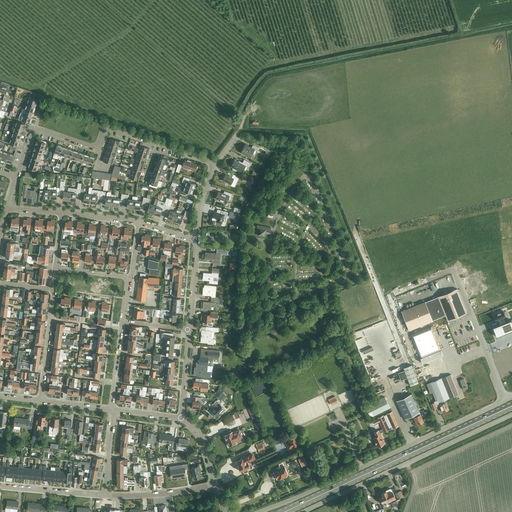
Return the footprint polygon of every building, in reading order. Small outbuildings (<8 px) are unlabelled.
[(3,97),(9,99),(10,96),(8,95),(9,93),(6,92),(8,88),(0,85),(0,92),(4,94),(3,97)] [(8,102),(9,99),(3,97),(2,99),(0,98),(0,104),(2,105),(4,100),(8,102)] [(27,104),(35,107),(37,101),(28,98),(27,104)] [(1,110),(2,105),(0,104),(0,113),(4,115),(7,116),(8,113),(1,110)] [(33,112),(35,107),(27,104),(25,109),(33,112)] [(32,118),(33,112),(25,109),(24,113),(22,112),(20,113),(20,114),(32,118)] [(30,123),(32,118),(20,114),(18,119),(30,123)] [(23,131),(24,129),(13,125),(12,129),(14,130),(13,130),(23,133),(23,131)] [(118,147),(118,146),(119,143),(122,144),(123,142),(120,141),(110,138),(108,144),(118,147)] [(35,146),(46,150),(47,147),(45,146),(46,143),(37,140),(37,141),(36,141),(35,144),(36,144),(35,146)] [(121,147),(118,146),(118,147),(108,144),(106,150),(116,153),(116,152),(117,149),(120,150),(121,147)] [(253,144),(251,148),(245,144),(241,153),(250,158),(250,157),(250,158),(251,157),(253,155),(252,154),(254,150),(257,151),(259,148),(253,144)] [(58,158),(62,147),(57,145),(54,153),(53,156),(58,158)] [(134,149),(147,154),(149,149),(140,145),(138,149),(137,149),(137,148),(135,147),(134,149)] [(45,153),(46,150),(35,146),(35,147),(34,147),(33,150),(34,151),(42,154),(43,152),(45,153)] [(65,157),(68,148),(62,147),(58,158),(60,158),(62,158),(62,156),(65,157)] [(70,159),(73,150),(68,148),(65,157),(70,159)] [(146,159),(147,154),(134,149),(133,152),(136,153),(136,152),(137,152),(136,156),(146,159)] [(75,161),(78,152),(73,150),(70,159),(75,161)] [(119,153),(116,152),(116,153),(106,150),(105,155),(114,158),(115,154),(118,155),(119,153)] [(40,159),(42,154),(34,151),(32,157),(40,159)] [(0,160),(5,162),(8,153),(3,152),(0,159),(0,160)] [(81,163),(84,154),(78,152),(75,161),(81,163)] [(8,153),(5,162),(11,164),(14,155),(8,153)] [(86,164),(89,156),(84,154),(81,163),(86,164)] [(117,159),(114,158),(105,155),(103,161),(112,164),(114,160),(116,161),(117,159)] [(89,156),(86,164),(92,166),(95,158),(89,156)] [(144,165),(146,159),(136,156),(135,160),(133,160),(134,159),(131,158),(130,160),(144,165)] [(157,162),(164,164),(167,165),(168,163),(165,162),(166,158),(159,156),(157,162)] [(38,165),(40,159),(32,157),(30,162),(38,165)] [(249,167),(251,163),(244,159),(242,163),(241,162),(240,163),(234,160),(231,167),(233,168),(233,169),(236,171),(236,170),(242,173),(246,165),(249,167)] [(142,170),(144,165),(130,160),(130,163),(132,163),(134,163),(132,167),(142,170)] [(184,161),(182,166),(192,169),(191,171),(195,172),(197,165),(194,164),(191,163),(191,161),(188,160),(187,161),(184,161)] [(37,170),(38,165),(30,162),(28,167),(37,170)] [(91,178),(116,181),(120,167),(114,165),(112,174),(92,171),(91,178)] [(140,176),(142,170),(132,167),(131,171),(130,170),(128,169),(127,171),(140,176)] [(155,167),(153,172),(160,175),(163,176),(165,170),(162,169),(155,167)] [(138,181),(140,176),(127,171),(126,173),(128,174),(129,173),(130,174),(129,178),(138,181)] [(232,182),(236,184),(239,177),(233,174),(231,177),(225,174),(224,177),(223,177),(222,179),(223,180),(222,180),(231,184),(232,182)] [(184,186),(193,189),(195,184),(188,182),(189,179),(183,177),(181,182),(185,183),(184,186)] [(41,178),(39,194),(42,195),(44,195),(44,198),(50,198),(51,187),(48,187),(48,190),(44,190),(43,190),(44,179),(44,178),(41,178)] [(151,178),(149,183),(156,186),(161,187),(162,184),(162,182),(158,180),(151,178)] [(70,192),(69,200),(76,201),(76,196),(80,196),(81,190),(81,188),(82,184),(78,183),(77,189),(71,188),(70,192)] [(24,185),(22,197),(26,197),(27,197),(26,203),(33,204),(33,201),(36,202),(38,187),(35,186),(34,194),(26,193),(27,185),(24,185)] [(192,194),(193,189),(184,186),(183,189),(179,187),(177,192),(184,195),(185,192),(192,194)] [(90,203),(92,190),(92,188),(89,187),(88,194),(85,194),(84,202),(90,203)] [(63,195),(63,199),(69,200),(70,192),(71,188),(68,188),(68,192),(64,192),(63,195)] [(91,195),(90,203),(97,204),(97,199),(102,199),(103,191),(98,191),(92,190),(91,195)] [(228,199),(230,200),(232,194),(226,191),(224,194),(218,192),(215,199),(223,201),(222,203),(226,204),(226,202),(226,203),(228,199)] [(112,206),(114,195),(111,194),(111,193),(110,192),(108,192),(107,193),(105,205),(112,206)] [(128,200),(127,208),(134,209),(135,200),(135,196),(133,196),(132,200),(128,200)] [(147,212),(153,214),(158,200),(158,199),(155,198),(153,205),(150,204),(147,212)] [(158,200),(153,214),(160,216),(161,211),(162,211),(164,205),(160,204),(161,201),(158,200)] [(177,209),(176,212),(173,220),(180,222),(183,215),(180,214),(181,210),(177,209)] [(173,220),(176,212),(170,210),(167,218),(173,220)] [(212,217),(210,224),(215,225),(216,222),(221,224),(223,217),(226,218),(228,212),(220,210),(219,213),(212,211),(211,217),(212,217)] [(35,226),(35,228),(41,229),(41,230),(41,231),(40,231),(43,232),(44,226),(42,226),(43,219),(39,219),(39,221),(36,220),(35,226)] [(65,229),(64,231),(71,232),(72,229),(72,221),(69,221),(69,222),(65,222),(65,229)] [(74,227),(73,235),(76,236),(77,232),(83,233),(84,225),(81,224),(81,223),(78,222),(77,228),(74,227)] [(98,231),(97,238),(100,238),(100,236),(103,237),(104,234),(107,234),(108,228),(105,227),(105,226),(101,225),(100,231),(98,231)] [(265,230),(270,231),(271,228),(257,225),(257,226),(258,227),(258,228),(257,228),(258,228),(258,229),(259,229),(258,235),(264,236),(265,230)] [(116,235),(119,235),(120,229),(117,229),(117,227),(113,227),(112,232),(110,231),(109,238),(115,239),(116,235)] [(127,237),(131,237),(132,230),(128,230),(129,228),(125,228),(124,235),(122,235),(121,239),(127,240),(127,237)] [(142,235),(141,242),(141,245),(147,246),(147,245),(149,245),(151,237),(149,236),(149,235),(145,235),(145,236),(142,235)] [(152,246),(159,247),(160,239),(156,238),(156,240),(153,240),(152,246)] [(164,250),(171,251),(172,243),(168,242),(168,244),(164,244),(164,250)] [(24,253),(28,253),(28,249),(20,248),(20,247),(18,247),(18,244),(14,244),(8,243),(7,250),(22,252),(24,253)] [(39,254),(49,256),(50,248),(43,247),(44,246),(40,245),(39,254)] [(122,251),(129,252),(129,249),(120,248),(118,262),(120,262),(120,268),(123,268),(124,267),(127,267),(128,261),(121,260),(122,251)] [(22,255),(22,252),(7,250),(6,258),(12,259),(13,254),(18,255),(22,255)] [(71,250),(70,261),(72,261),(72,262),(76,262),(76,261),(79,261),(80,255),(78,255),(79,251),(77,251),(71,250)] [(67,261),(70,261),(71,252),(68,251),(68,253),(61,252),(61,259),(64,259),(63,261),(67,261)] [(94,257),(94,259),(97,259),(96,265),(100,265),(100,264),(103,264),(104,257),(100,256),(100,253),(95,252),(94,257)] [(211,262),(219,263),(220,253),(205,252),(204,259),(211,260),(211,262)] [(93,264),(94,259),(94,257),(92,257),(92,256),(89,256),(90,254),(86,253),(84,262),(87,262),(87,264),(91,264),(93,264)] [(38,254),(37,262),(48,263),(49,256),(39,254),(38,254)] [(158,262),(159,262),(148,259),(149,259),(147,267),(147,268),(149,268),(148,274),(159,276),(160,269),(157,269),(158,262)] [(4,271),(15,272),(15,269),(11,268),(12,264),(5,263),(4,271)] [(36,274),(46,276),(47,268),(41,267),(40,271),(36,271),(36,274)] [(218,273),(219,273),(219,269),(212,268),(211,274),(203,273),(203,280),(211,280),(211,283),(217,284),(218,273)] [(14,275),(15,272),(4,271),(3,278),(10,279),(10,274),(14,275)] [(19,280),(24,281),(25,273),(17,272),(17,275),(20,275),(19,280)] [(33,277),(33,274),(25,273),(25,276),(26,276),(25,281),(27,281),(28,276),(33,277)] [(45,283),(46,276),(36,274),(35,278),(39,279),(39,283),(45,283)] [(154,289),(158,289),(159,278),(147,278),(147,279),(139,278),(137,300),(145,301),(147,286),(153,287),(154,289)] [(490,280),(480,284),(484,291),(486,290),(487,294),(480,296),(484,306),(502,299),(498,289),(493,291),(491,288),(493,287),(490,280)] [(211,300),(222,300),(222,298),(219,298),(219,297),(215,297),(216,290),(216,286),(204,285),(204,288),(203,288),(203,295),(211,296),(211,297),(211,300)] [(4,288),(3,295),(9,296),(18,297),(18,293),(15,292),(15,294),(13,293),(13,290),(10,289),(4,288)] [(457,316),(466,313),(457,289),(437,296),(438,297),(425,302),(425,301),(401,311),(409,330),(433,321),(432,320),(445,315),(447,320),(457,316)] [(36,300),(47,302),(48,294),(37,292),(36,296),(36,300)] [(3,295),(2,302),(8,303),(16,304),(17,301),(8,300),(9,296),(18,297),(3,295)] [(60,305),(70,306),(71,298),(64,297),(64,299),(61,298),(60,305)] [(170,305),(180,306),(180,299),(174,298),(162,297),(162,300),(169,301),(169,305),(170,305)] [(203,302),(202,309),(211,310),(211,307),(214,307),(218,308),(218,306),(218,304),(222,304),(223,301),(222,300),(211,300),(211,302),(203,302)] [(84,310),(94,311),(95,301),(92,301),(92,302),(88,302),(88,306),(85,306),(84,310)] [(8,306),(8,303),(2,302),(1,309),(10,310),(13,310),(14,307),(8,306)] [(102,310),(108,311),(109,304),(106,304),(106,303),(103,302),(102,307),(98,307),(97,316),(101,316),(102,310)] [(1,309),(0,316),(6,317),(6,316),(12,317),(13,314),(10,314),(10,310),(1,309)] [(157,309),(156,316),(164,317),(164,315),(168,316),(168,321),(176,321),(177,314),(169,314),(161,313),(161,310),(157,309)] [(503,311),(494,315),(497,322),(499,321),(500,324),(494,327),(497,336),(511,330),(511,320),(506,322),(504,319),(506,318),(503,311)] [(203,315),(202,322),(203,322),(203,325),(208,325),(208,326),(212,326),(213,322),(211,322),(211,319),(217,319),(218,313),(212,312),(212,315),(203,315)] [(0,325),(14,327),(14,324),(11,324),(5,323),(6,320),(0,318),(0,325)] [(14,328),(14,327),(0,325),(0,332),(14,335),(14,331),(8,331),(8,330),(4,330),(5,327),(14,328)] [(130,334),(144,336),(144,333),(138,332),(139,327),(132,326),(132,329),(130,328),(130,334)] [(431,326),(411,335),(422,363),(441,356),(443,355),(431,326)] [(211,331),(218,332),(218,328),(206,327),(206,331),(202,330),(201,342),(208,343),(208,344),(214,344),(214,339),(211,339),(211,331)] [(166,342),(174,343),(175,337),(173,337),(173,334),(160,332),(159,334),(159,337),(163,338),(163,339),(166,339),(166,342)] [(103,346),(91,345),(84,344),(83,348),(89,349),(89,348),(97,349),(96,351),(103,352),(103,346)] [(0,349),(0,356),(1,357),(9,358),(10,354),(2,353),(2,350),(0,349)] [(196,367),(196,375),(210,377),(210,373),(207,372),(207,366),(211,366),(211,363),(212,363),(212,360),(218,361),(218,360),(219,357),(219,350),(209,350),(208,350),(201,349),(200,349),(201,349),(201,350),(201,353),(201,356),(200,356),(200,361),(199,364),(197,364),(197,367),(196,367)] [(0,365),(0,364),(3,364),(3,366),(8,366),(9,362),(6,361),(1,361),(1,357),(0,356),(0,365)] [(62,364),(63,361),(53,360),(52,366),(68,368),(68,365),(62,364)] [(17,361),(16,369),(19,370),(20,365),(31,366),(30,369),(38,370),(39,364),(33,363),(25,362),(20,362),(17,361)] [(411,365),(403,368),(410,385),(418,382),(411,365)] [(137,378),(138,375),(125,373),(123,383),(130,384),(130,380),(134,380),(135,378),(137,378)] [(450,374),(430,382),(438,402),(434,403),(430,404),(431,405),(444,400),(458,394),(450,374)] [(49,384),(48,392),(54,393),(56,380),(57,376),(56,376),(55,376),(51,375),(51,378),(51,379),(53,380),(52,384),(49,384)] [(73,395),(75,378),(73,378),(73,379),(72,379),(72,382),(70,381),(69,387),(69,388),(68,388),(67,394),(73,395)] [(83,390),(82,395),(85,395),(85,397),(91,397),(93,381),(90,380),(90,384),(89,384),(89,391),(86,390),(83,390)] [(208,387),(208,383),(201,382),(195,382),(195,383),(194,383),(193,388),(200,388),(200,390),(206,391),(207,387),(208,387)] [(125,402),(127,385),(121,385),(121,388),(124,389),(124,392),(123,392),(123,395),(120,395),(119,401),(125,402)] [(127,385),(125,402),(131,402),(132,396),(129,396),(130,389),(131,389),(131,392),(135,392),(135,386),(127,385)] [(152,388),(151,394),(154,394),(155,392),(157,393),(156,398),(153,397),(152,405),(158,406),(160,389),(152,388)] [(160,389),(158,406),(164,407),(165,403),(167,403),(168,396),(164,395),(164,400),(162,400),(163,393),(164,389),(160,389)] [(168,395),(168,400),(170,400),(169,405),(176,406),(177,395),(173,395),(173,394),(174,391),(174,390),(169,390),(168,395)] [(216,397),(220,401),(226,395),(222,392),(216,397)] [(337,394),(330,396),(332,403),(339,400),(337,394)] [(417,424),(423,421),(410,394),(396,401),(404,419),(412,415),(417,424)] [(196,407),(200,408),(201,397),(193,397),(192,408),(196,408),(196,407)] [(365,406),(370,417),(390,408),(385,397),(365,406)] [(444,400),(431,405),(433,410),(436,409),(436,407),(439,405),(442,412),(448,410),(445,402),(445,403),(444,400)] [(219,403),(219,404),(216,401),(212,404),(215,407),(211,411),(213,413),(212,414),(214,416),(216,416),(218,418),(225,410),(223,408),(223,407),(219,403)] [(372,435),(370,436),(372,441),(374,440),(377,446),(380,445),(381,445),(383,444),(383,443),(384,443),(385,442),(383,439),(382,440),(381,438),(382,437),(381,435),(380,435),(380,434),(379,433),(383,431),(384,432),(389,429),(392,427),(393,428),(398,425),(392,411),(386,414),(383,416),(383,415),(377,418),(383,430),(379,432),(378,430),(371,433),(372,435)] [(35,424),(34,431),(39,432),(40,425),(44,425),(47,426),(48,420),(45,419),(45,417),(39,416),(38,420),(35,420),(35,424)] [(14,426),(13,428),(20,429),(20,426),(27,427),(27,428),(31,429),(32,423),(28,422),(29,420),(15,418),(14,426)] [(58,427),(59,419),(51,418),(50,426),(55,427),(54,434),(57,435),(58,427)] [(70,427),(71,427),(71,420),(65,420),(64,427),(67,428),(66,434),(67,434),(67,440),(71,440),(72,435),(73,429),(70,428),(70,427)] [(95,430),(101,431),(102,424),(96,423),(89,423),(88,426),(95,426),(95,430)] [(123,427),(122,434),(128,435),(132,435),(133,435),(133,428),(123,427)] [(225,436),(224,437),(225,439),(226,439),(227,440),(226,440),(229,446),(232,445),(233,445),(234,445),(235,444),(237,442),(237,441),(243,438),(239,430),(233,433),(232,431),(231,432),(230,430),(227,431),(228,433),(224,435),(225,435),(225,436)] [(152,447),(155,447),(156,440),(153,440),(153,433),(149,433),(149,431),(145,431),(143,441),(147,442),(147,444),(152,444),(152,447)] [(122,434),(121,440),(128,441),(134,442),(134,439),(131,439),(132,435),(128,435),(122,434)] [(172,453),(173,446),(174,438),(171,437),(171,436),(160,435),(159,442),(170,444),(170,445),(169,445),(168,450),(170,450),(169,453),(170,453),(170,455),(172,455),(172,453)] [(299,447),(294,437),(288,439),(291,444),(290,444),(291,446),(291,445),(294,450),(299,447)] [(178,450),(187,451),(188,440),(179,438),(178,443),(174,442),(174,449),(178,450)] [(121,440),(120,447),(133,449),(133,446),(129,445),(127,446),(128,441),(121,440)] [(256,444),(259,451),(264,449),(264,447),(265,446),(263,441),(256,444)] [(99,451),(100,445),(89,443),(89,447),(83,447),(82,452),(88,452),(88,450),(92,450),(92,451),(99,451)] [(26,448),(26,449),(24,447),(21,451),(22,452),(21,453),(23,455),(24,455),(25,454),(26,455),(28,453),(27,452),(28,451),(29,450),(26,448)] [(248,462),(256,459),(253,453),(250,454),(245,457),(245,456),(242,457),(242,458),(236,461),(239,467),(238,467),(240,471),(242,470),(244,473),(248,471),(247,468),(250,467),(248,462)] [(85,462),(99,465),(101,458),(88,455),(87,457),(90,458),(90,463),(85,462)] [(79,462),(79,463),(85,464),(85,465),(89,466),(88,469),(85,469),(98,471),(99,465),(85,462),(80,461),(80,462),(79,462)] [(13,477),(14,467),(9,467),(9,463),(7,462),(7,466),(6,477),(13,477)] [(283,465),(282,462),(278,463),(279,466),(277,467),(277,468),(273,470),(274,472),(271,474),(273,478),(276,477),(277,479),(288,474),(283,465)] [(20,478),(21,464),(19,463),(19,468),(14,467),(13,477),(20,478)] [(179,477),(185,476),(184,470),(188,469),(187,464),(182,465),(183,468),(170,470),(171,477),(177,476),(177,475),(178,475),(179,477)] [(33,479),(34,469),(35,465),(33,465),(32,469),(28,468),(27,478),(33,479)] [(41,480),(42,465),(40,465),(39,469),(34,469),(33,479),(41,480)] [(155,476),(153,477),(154,480),(155,481),(156,485),(161,484),(161,481),(163,480),(162,475),(161,475),(161,472),(164,472),(164,465),(157,466),(156,467),(157,472),(156,472),(157,476),(155,476)] [(49,480),(50,470),(46,470),(46,466),(44,466),(43,466),(42,480),(49,480)] [(199,466),(190,468),(191,471),(192,471),(194,479),(201,478),(199,473),(200,472),(199,466)] [(56,481),(58,467),(55,467),(55,471),(50,470),(49,480),(56,481)] [(70,482),(72,468),(69,468),(69,472),(64,472),(63,482),(70,482)] [(96,478),(98,471),(85,469),(84,471),(88,472),(91,473),(90,477),(96,478)] [(142,486),(147,486),(147,477),(148,477),(147,472),(143,472),(143,473),(140,473),(140,477),(139,477),(140,482),(141,482),(142,486)] [(96,478),(90,477),(84,476),(84,480),(89,481),(88,483),(95,485),(96,478)] [(392,501),(394,500),(393,499),(395,498),(391,490),(389,488),(386,490),(387,491),(384,492),(389,501),(391,500),(392,501)] [(397,503),(398,502),(402,501),(400,498),(403,497),(400,491),(394,494),(397,499),(395,500),(397,503)] [(382,504),(389,501),(384,492),(381,494),(382,496),(379,498),(382,504)] [(5,508),(5,511),(10,511),(10,508),(18,509),(19,502),(7,501),(7,508),(5,508)] [(40,511),(44,511),(45,507),(41,507),(41,504),(28,503),(27,511),(40,511)]
